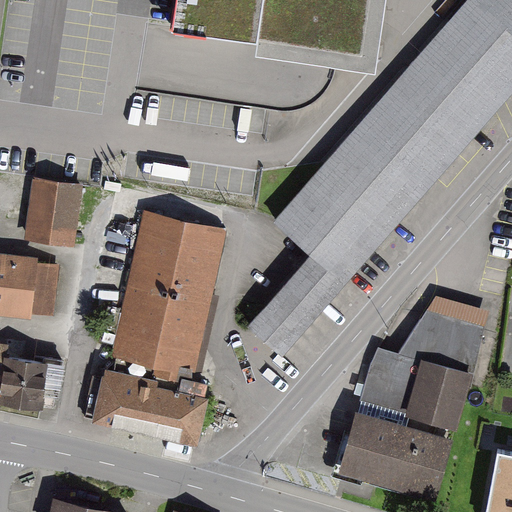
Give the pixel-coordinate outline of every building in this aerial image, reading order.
[(177,0),(174,26),(372,56),(380,0),(177,0)] [(253,327),(286,357),(511,119),(511,0),(469,0),(279,213),(322,249),(253,327)] [(90,189),(39,181),(30,237),(81,245),(90,189)] [(200,373),(233,231),(149,210),(117,351),(200,373)] [(62,260),(0,253),(0,308),(57,314),(62,260)] [(372,365),(341,472),(436,503),(488,312),(455,302),(437,297),(398,354),(380,350),(372,365)] [(19,343),(0,340),(0,396),(9,397),(9,402),(54,406),(59,359),(17,355),(19,343)] [(199,441),(209,393),(103,369),(92,417),(199,441)] [(511,511),(511,451),(498,449),(486,511),(511,511)] [(54,511),(108,511),(56,501),(54,511)]
